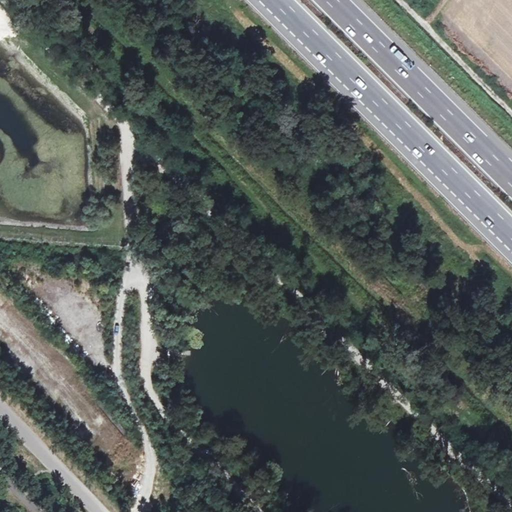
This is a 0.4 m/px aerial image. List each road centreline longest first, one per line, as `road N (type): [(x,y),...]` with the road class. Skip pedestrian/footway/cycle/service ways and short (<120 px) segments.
road 1 (track): [(511,507),(121,119)]
road 2 (track): [(259,511),(170,426),(145,380),(121,119)]
road 3 (motorway): [(278,0),(511,233)]
road 4 (track): [(154,498),(150,456),(115,367),(122,294),(133,270)]
road 5 (motorway): [(511,163),(345,0)]
road 6 (track): [(121,119),(4,0)]
road 7 (track): [(401,0),(511,107)]
